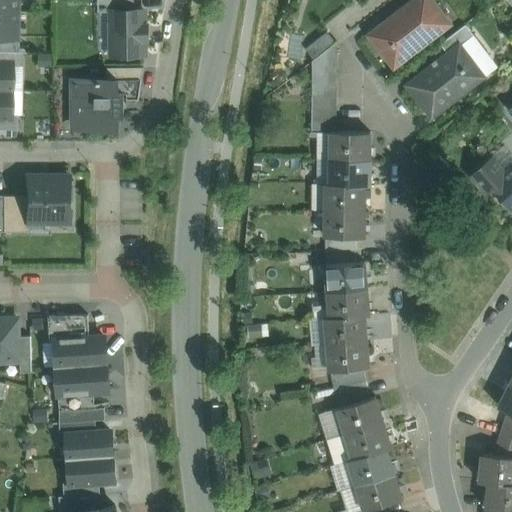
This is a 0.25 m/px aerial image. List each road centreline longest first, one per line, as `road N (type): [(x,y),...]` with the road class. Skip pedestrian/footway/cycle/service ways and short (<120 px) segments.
road 1 (tertiary): [(226,0),(184,313),(203,511)]
road 2 (residential): [(444,405),(409,372),(400,130),(376,97)]
road 3 (residential): [(108,289),(133,309),(142,511)]
road 4 (residential): [(177,0),(158,119),(137,143),(109,150)]
road 5 (residential): [(108,289),(109,150)]
road 6 (residential): [(511,297),(444,405)]
